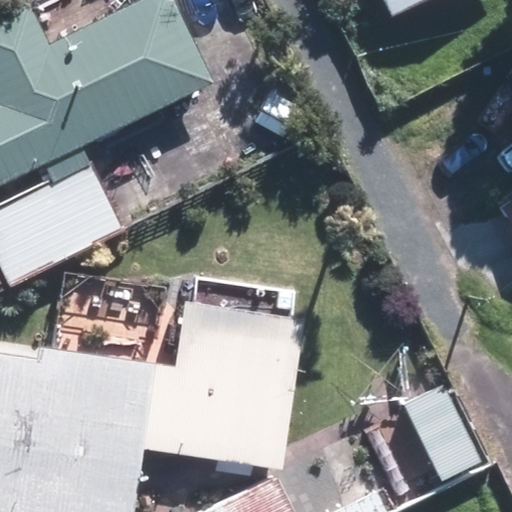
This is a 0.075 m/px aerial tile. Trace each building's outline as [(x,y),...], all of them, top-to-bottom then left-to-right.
[(206,81),(167,0),(126,0),(41,40),(22,1),(0,11),(0,178),(37,161),(44,176),(0,197),(0,273),(4,282),(116,229),(81,159),(74,144),(206,81)] [(375,0),(382,13),(410,0),(375,0)] [(511,193),(495,205),(511,229),(511,193)] [(0,511),(7,511),(125,511),(134,445),(278,466),(298,317),(176,300),(167,371),(0,347),(0,511)] [(323,511),(286,511),(268,474),(191,511),(387,511),(376,487),(323,511)]
